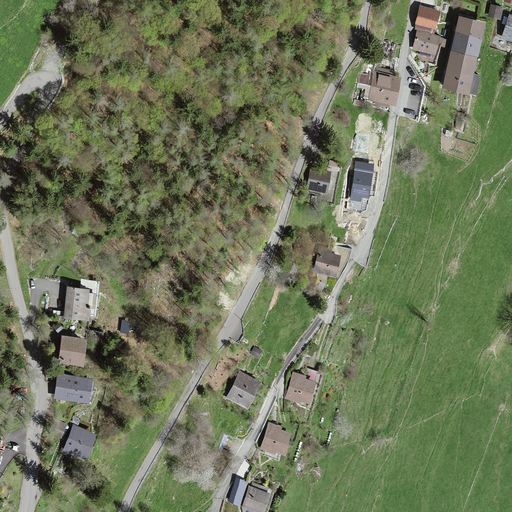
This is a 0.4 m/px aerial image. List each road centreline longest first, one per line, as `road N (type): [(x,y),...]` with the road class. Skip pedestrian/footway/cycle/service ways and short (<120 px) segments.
road 1 (unclassified): [(368,0),(268,254),(123,511)]
road 2 (residential): [(414,0),(373,218),(221,493)]
road 3 (unclassified): [(34,438),(36,368),(2,190),(51,92),(43,79),(30,82),(0,122)]
